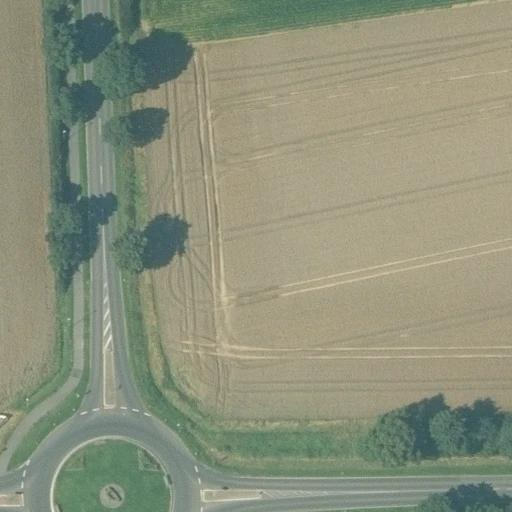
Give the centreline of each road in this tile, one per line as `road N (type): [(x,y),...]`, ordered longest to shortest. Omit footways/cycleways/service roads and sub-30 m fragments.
road 1 (tertiary): [(97,0),(114,425)]
road 2 (secondary): [(511,492),(187,497)]
road 3 (secondary): [(114,425),(84,431),(59,448),(38,505)]
